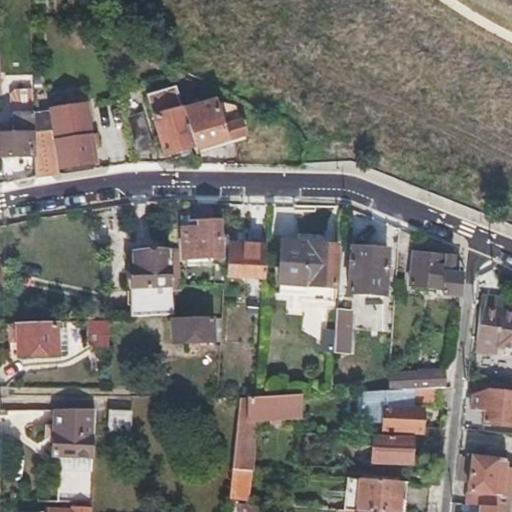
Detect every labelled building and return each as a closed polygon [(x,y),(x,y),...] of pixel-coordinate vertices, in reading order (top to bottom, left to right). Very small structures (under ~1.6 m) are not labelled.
[(11,117),(33,116),(33,110),(33,97),(32,87),(7,89),(8,116),(11,117)] [(165,155),(194,148),(185,110),(181,88),(151,94),(165,155)] [(218,103),(185,110),(194,148),(195,150),(248,139),(244,121),(234,116),(221,118),(218,103)] [(33,110),(33,116),(34,139),(36,180),(60,176),(60,170),(91,166),(89,153),(98,151),(95,135),(88,136),(86,106),(33,110)] [(33,116),(11,117),(11,127),(0,127),(0,160),(29,159),(29,138),(34,139),(33,116)] [(136,156),(145,156),(154,155),(150,117),(132,118),(132,127),(136,156)] [(219,221),(208,221),(197,222),(197,229),(184,229),(184,263),(226,263),(227,245),(227,236),(219,236),(219,225),(219,221)] [(228,225),(219,225),(219,236),(227,236),(228,225)] [(136,253),(136,262),(136,271),(129,271),(130,288),(172,286),(172,294),(180,294),(179,262),(179,240),(170,240),(170,251),(136,253)] [(383,251),(383,248),(383,245),(371,244),(370,251),(352,249),(349,294),(384,296),(387,251),(383,251)] [(266,246),(227,245),(226,263),(225,278),(264,280),(266,246)] [(280,301),(306,302),(333,304),(337,249),(283,247),(280,301)] [(433,295),(443,296),(453,297),(455,274),(451,273),(452,257),(413,253),(411,285),(434,287),(433,295)] [(502,297),(480,295),(476,339),(484,340),(484,346),(505,348),(511,348),(511,313),(500,312),(501,305),(502,297)] [(249,313),(263,314),(263,302),(249,301),(249,313)] [(511,305),(501,305),(500,312),(511,313),(511,305)] [(246,308),(228,307),(226,339),(244,340),(246,308)] [(335,348),(342,349),(350,349),(352,311),(338,310),(335,348)] [(174,343),(189,343),(197,343),(213,342),(213,321),(174,322),(174,343)] [(89,325),(89,335),(88,344),(98,352),(109,352),(110,326),(89,325)] [(57,327),(34,327),(11,327),(11,334),(19,334),(19,341),(19,356),(57,357),(57,327)] [(484,340),(476,339),(475,352),(505,355),(505,348),(484,346),(484,340)] [(408,374),(408,389),(440,387),(446,387),(446,370),(421,371),(421,374),(408,374)] [(388,390),(389,380),(332,383),(331,394),(384,391),(388,390)] [(511,383),(473,380),(480,392),(469,398),(468,408),(483,410),(482,424),(511,426),(511,383)] [(408,389),(396,390),(388,390),(384,391),(382,431),(421,432),(422,410),(413,409),(413,404),(421,404),(439,402),(440,387),(408,389)] [(256,420),(300,418),(301,404),(302,395),(244,398),(239,399),(230,470),(245,472),(250,472),(256,420)] [(314,403),(314,395),(302,395),(301,404),(307,404),(314,403)] [(307,420),(318,420),(329,420),(328,402),(314,403),(307,404),(307,420)] [(90,457),(92,409),(54,408),(53,429),(46,429),(46,439),(53,440),(52,456),(90,457)] [(110,433),(120,433),(130,433),(130,414),(110,414),(110,433)] [(341,444),(356,445),(371,446),(370,460),(410,462),(412,437),(341,434),(341,444)] [(469,483),(466,505),(480,507),(494,509),(496,509),(498,497),(509,498),(511,476),(511,470),(504,470),(504,463),(459,456),(456,481),(469,483)] [(243,502),(245,472),(230,470),(227,501),(243,502)] [(358,480),(344,479),(344,492),(357,493),(358,480)] [(395,511),(397,483),(358,480),(357,493),(344,492),(342,511),(395,511)] [(57,501),(48,501),(38,500),(38,510),(43,510),(43,511),(88,511),(89,502),(71,501),(70,511),(56,510),(57,501)] [(258,511),(259,504),(243,502),(227,501),(225,511),(258,511)]
